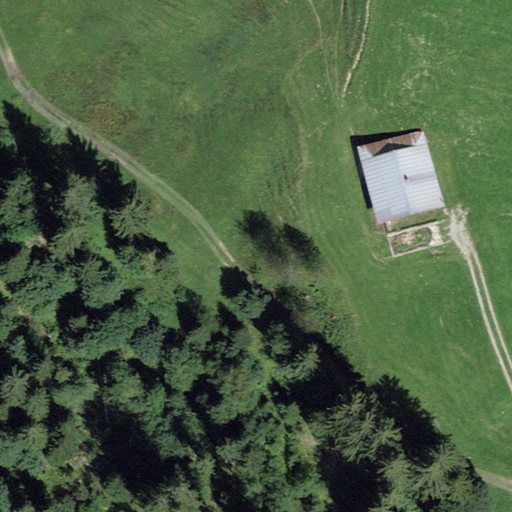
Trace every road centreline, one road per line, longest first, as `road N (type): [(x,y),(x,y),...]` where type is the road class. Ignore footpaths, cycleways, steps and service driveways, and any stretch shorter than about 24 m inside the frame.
road 1 (track): [(0,43),(31,95),(108,143),(323,346),(389,436),(511,486)]
road 2 (track): [(457,213),(511,378)]
